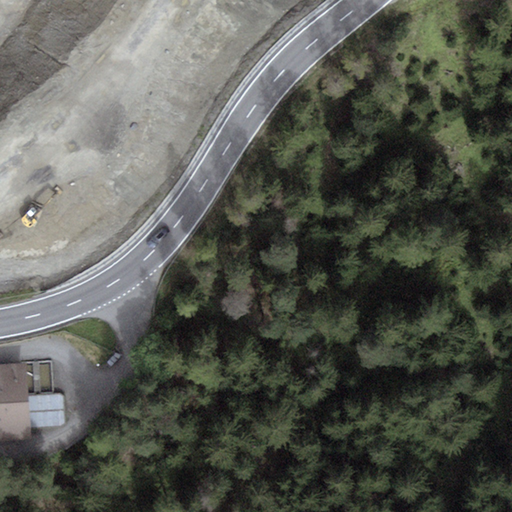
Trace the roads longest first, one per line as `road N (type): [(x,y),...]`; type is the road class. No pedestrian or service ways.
road 1 (secondary): [(365,0),(263,92),(149,256),(103,290),(0,325)]
road 2 (track): [(0,229),(39,211),(78,161),(29,107)]
